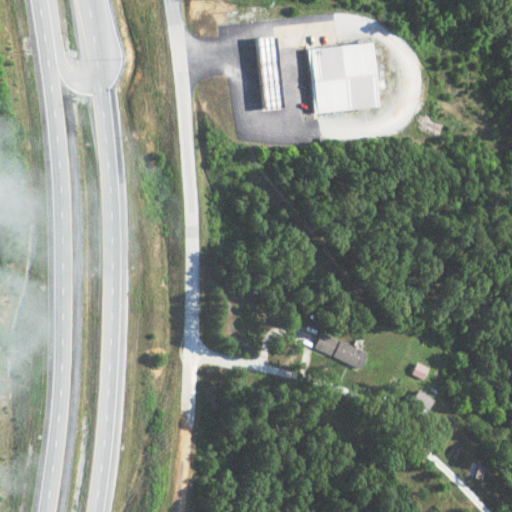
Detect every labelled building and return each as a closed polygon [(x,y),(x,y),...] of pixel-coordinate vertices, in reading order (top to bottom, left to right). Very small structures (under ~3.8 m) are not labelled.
[(257,110),(277,109),(272,36),(252,38),(257,110)] [(305,48),(309,112),(373,108),(368,43),(305,48)] [(308,351),(356,368),(361,351),(314,334),(308,351)] [(425,367),(413,362),(407,374),(419,380),(425,367)] [(429,399),(412,390),(402,408),(419,417),(429,399)]
